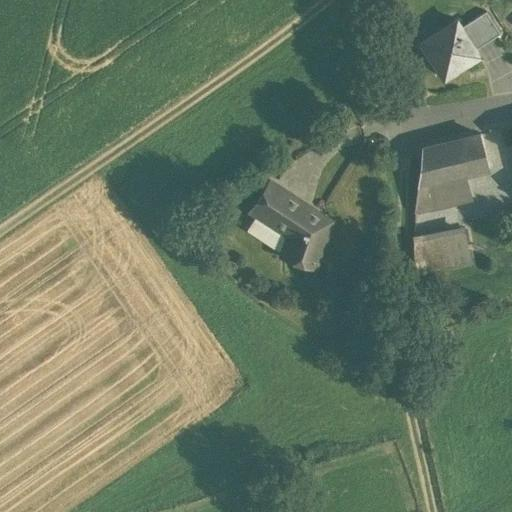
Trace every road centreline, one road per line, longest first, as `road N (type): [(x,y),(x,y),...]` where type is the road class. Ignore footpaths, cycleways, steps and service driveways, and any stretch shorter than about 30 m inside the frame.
road 1 (track): [(327,0),(0,234)]
road 2 (residential): [(391,138),(405,183),(407,405)]
road 3 (residential): [(511,110),(391,138)]
